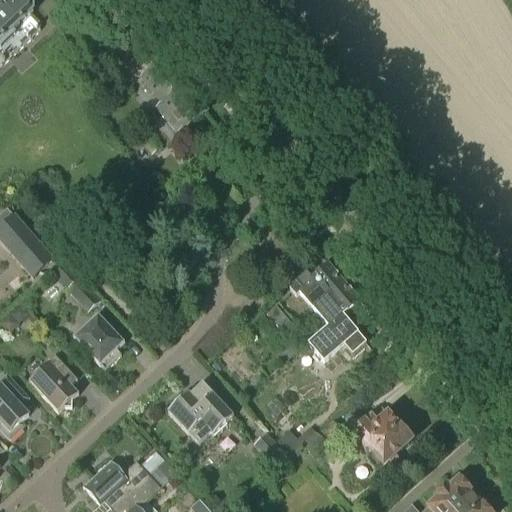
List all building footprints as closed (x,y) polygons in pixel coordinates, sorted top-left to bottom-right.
[(0,0),(0,185),(47,141),(1,92),(0,93),(0,68),(40,32),(42,25),(32,15),(34,14),(32,8),(25,0),(16,0),(15,0),(0,0)] [(205,114),(163,64),(141,82),(161,106),(156,111),(175,136),(179,133),(180,135),(205,114)] [(150,135),(140,144),(151,157),(161,148),(150,135)] [(14,219),(0,231),(0,243),(33,281),(53,263),(14,219)] [(312,312),(343,286),(327,267),(310,282),(306,277),(289,291),(296,299),(299,297),(312,312)] [(87,316),(101,304),(79,282),(66,294),(87,316)] [(358,304),(343,286),(312,312),(328,331),(331,334),(345,323),(347,326),(363,312),(357,305),(358,304)] [(15,322),(23,322),(28,317),(19,308),(10,317),(15,322)] [(268,320),(279,332),(288,324),(275,309),(266,317),(268,320)] [(116,354),(123,347),(110,333),(110,332),(98,319),(81,335),(74,342),(91,360),(90,360),(100,370),(104,374),(121,359),(116,354)] [(331,334),(328,331),(308,348),(323,366),(343,349),(352,359),(366,347),(347,326),(345,323),(331,334)] [(288,324),(279,332),(286,341),(296,332),(288,324)] [(72,404),(78,398),(69,389),(74,385),(76,387),(86,377),(63,353),(28,386),(58,417),(64,412),(72,412),(72,404)] [(0,432),(9,443),(24,429),(21,426),(28,419),(17,407),(26,399),(7,379),(0,384),(0,432)] [(212,440),(233,420),(202,387),(190,398),(188,396),(167,416),(198,449),(211,438),(212,440)] [(381,413),(347,443),(357,454),(360,451),(365,456),(367,454),(386,474),(398,464),(394,460),(411,445),(399,432),(398,433),(381,413)] [(324,448),(339,434),(331,425),(315,439),(315,438),(301,450),(308,456),(321,444),(324,448)] [(302,448),(297,442),(288,433),(277,444),(291,459),(302,448)] [(287,462),(266,437),(253,449),(273,473),(287,462)] [(113,511),(148,479),(138,469),(136,466),(122,478),(110,465),(82,491),(99,509),(103,506),(109,511),(113,511)] [(148,479),(113,511),(152,511),(147,506),(161,493),(160,492),(148,479)] [(427,511),(478,511),(481,509),(483,502),(477,495),(470,496),(458,483),(448,493),(446,491),(434,501),(436,503),(427,511)]
